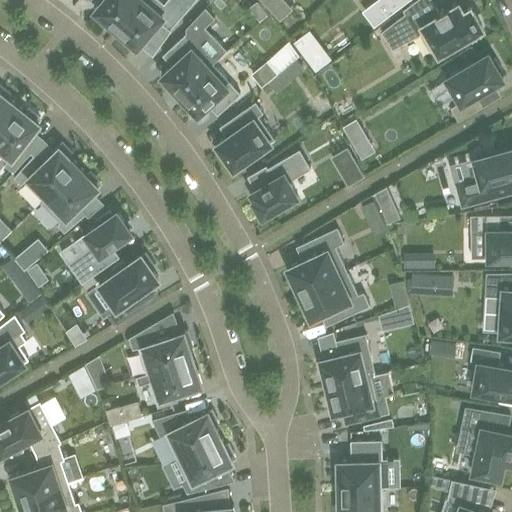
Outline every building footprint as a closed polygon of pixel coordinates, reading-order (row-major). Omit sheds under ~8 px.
[(107,21),(108,22),(115,28),(138,0),(101,0),(94,8),(108,20),(107,21)] [(122,34),(123,33),(136,45),(139,42),(159,19),(170,28),(170,27),(192,1),(190,0),(165,0),(164,2),(161,0),(138,0),(115,28),(121,33),(122,34)] [(385,0),(393,11),(407,0),(385,0)] [(392,48),(425,31),(434,48),(438,46),(443,55),(461,44),(459,41),(484,26),(473,7),(466,11),(461,2),(452,7),(450,4),(441,10),(439,7),(421,17),(423,20),(414,25),(407,11),(381,31),(392,48)] [(172,63),(161,73),(172,86),(173,87),(179,94),(213,62),(196,45),(210,32),(204,25),(214,16),(205,6),(185,27),(185,32),(163,53),(172,63)] [(309,29),(293,41),(315,70),(331,58),(309,29)] [(460,100),(450,106),(458,119),(484,104),(477,92),(494,82),(503,77),(499,69),(501,68),(495,57),(492,59),(488,51),(446,76),(460,100)] [(295,57),(281,69),(289,79),(303,67),(295,57)] [(267,60),(252,73),(262,85),(277,72),(267,60)] [(197,113),(208,102),(217,113),(240,92),(213,62),(179,94),(185,101),(186,100),(197,113)] [(0,125),(17,104),(9,97),(11,94),(0,85),(0,125)] [(234,115),(241,125),(216,142),(218,144),(215,146),(223,158),(226,155),(233,166),(275,138),(258,114),(263,111),(255,100),(234,115)] [(26,110),(17,104),(0,125),(0,152),(8,158),(4,163),(13,171),(32,150),(22,143),(39,121),(38,120),(41,117),(28,107),(26,110)] [(70,156),(73,153),(62,142),(55,149),(42,162),(34,154),(14,176),(21,183),(25,180),(43,198),(43,199),(79,165),(70,156)] [(455,181),(462,205),(511,190),(511,145),(494,151),(492,143),(474,147),(477,155),(474,156),(479,174),(455,181)] [(310,167),(299,148),(267,166),(273,177),(251,190),(255,197),(253,199),(262,214),(271,209),(273,212),(285,206),(283,202),(297,194),(289,179),(310,167)] [(362,175),(354,162),(341,170),(349,184),(362,175)] [(87,211),(79,203),(91,191),(101,182),(90,171),(87,173),(79,165),(43,199),(43,198),(40,201),(60,221),(57,223),(64,231),(86,212),(87,211)] [(383,208),(394,203),(386,185),(375,190),(383,208)] [(373,201),(361,207),(365,216),(378,210),(373,201)] [(111,244),(131,230),(116,210),(112,213),(109,210),(94,220),(97,223),(83,233),(92,246),(69,262),(82,281),(119,255),(111,244)] [(485,256),(511,256),(511,226),(498,227),(498,213),(467,213),(468,229),(485,229),(485,256)] [(347,269),(335,245),(344,241),(337,226),(305,241),(311,253),(302,257),(302,258),(287,265),(295,281),(297,280),(301,290),(347,269)] [(26,248),(14,258),(24,270),(36,260),(26,248)] [(106,312),(113,322),(147,302),(138,291),(151,282),(158,277),(141,252),(126,263),(123,260),(111,269),(113,272),(99,282),(116,305),(106,312)] [(437,254),(405,254),(405,269),(437,269),(437,254)] [(32,275),(41,268),(37,261),(27,268),(32,275)] [(363,290),(358,293),(347,269),(301,290),(305,299),(303,300),(311,316),(324,310),(324,311),(330,309),(335,320),(370,303),(363,290)] [(511,272),(488,273),(487,294),(502,294),(499,332),(511,333),(511,272)] [(26,274),(15,282),(29,300),(40,292),(26,274)] [(436,292),(436,276),(412,275),(412,290),(436,292)] [(406,293),(392,297),(395,305),(409,302),(406,293)] [(409,302),(398,306),(403,323),(413,321),(409,302)] [(0,376),(5,373),(7,376),(20,368),(18,365),(28,358),(19,344),(26,339),(21,331),(25,328),(15,313),(0,323),(0,376)] [(184,331),(184,330),(165,336),(161,337),(160,335),(155,321),(129,336),(133,348),(138,346),(146,372),(193,356),(189,346),(193,345),(188,329),(184,331)] [(77,323),(66,330),(75,345),(86,338),(77,323)] [(365,332),(335,339),(339,352),(320,357),(324,375),(323,375),(325,384),(371,373),(371,374),(376,373),(365,332)] [(445,353),(446,342),(432,340),(430,352),(445,353)] [(511,365),(498,363),(501,349),(473,345),(470,359),(478,360),(473,388),(511,395),(511,365)] [(136,375),(139,384),(149,380),(158,406),(177,399),(175,392),(202,383),(193,356),(146,372),(136,375)] [(347,406),(350,420),(380,413),(371,374),(371,373),(325,384),(328,394),(329,393),(333,410),(347,406)] [(100,374),(92,377),(96,386),(104,384),(100,374)] [(35,451),(61,440),(40,400),(0,420),(0,451),(28,437),(35,451)] [(504,459),(511,461),(511,460),(511,430),(507,430),(510,413),(466,406),(462,424),(481,428),(475,452),(472,470),(501,476),(504,459)] [(123,419),(120,407),(107,410),(111,423),(123,419)] [(152,417),(160,434),(165,432),(176,455),(176,456),(220,434),(215,425),(219,423),(212,409),(208,410),(208,409),(190,418),(186,420),(181,409),(152,417)] [(392,417),(362,424),(364,429),(393,425),(392,417)] [(124,422),(112,426),(116,439),(128,436),(124,422)] [(176,456),(187,478),(182,480),(182,482),(187,492),(217,484),(210,470),(227,463),(232,460),(231,458),(235,456),(228,442),(225,444),(220,434),(176,456)] [(341,459),(341,487),(385,486),(384,438),(353,439),(354,459),(341,459)] [(61,440),(35,451),(40,464),(8,475),(13,489),(16,488),(19,497),(68,480),(61,459),(64,458),(59,441),(61,440)] [(442,476),(440,486),(450,489),(453,478),(442,476)] [(489,511),(476,507),(479,499),(484,499),(488,486),(453,478),(450,489),(448,499),(460,503),(456,511),(489,511)] [(68,480),(19,497),(24,511),(47,511),(55,510),(55,511),(82,511),(79,500),(75,501),(68,480)] [(385,511),(385,486),(341,487),(341,511),(385,511)] [(164,502),(164,503),(180,499),(180,511),(233,511),(233,504),(230,504),(210,506),(209,490),(208,490),(164,502)]
